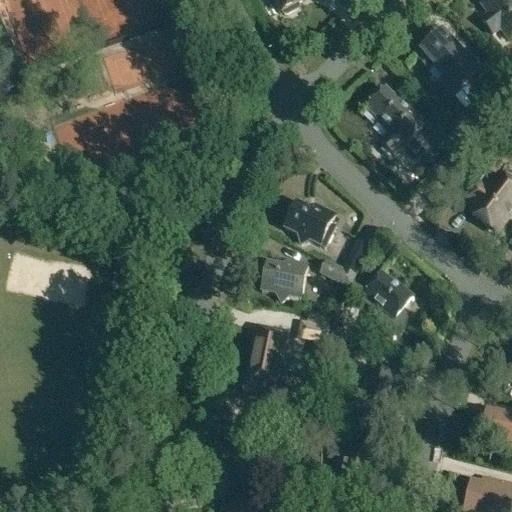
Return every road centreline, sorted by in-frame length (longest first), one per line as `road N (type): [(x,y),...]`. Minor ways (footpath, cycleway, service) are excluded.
road 1 (residential): [(161,511),(212,276),(245,193),(294,114)]
road 2 (residential): [(480,287),(365,194),(294,114)]
road 3 (residential): [(418,511),(447,383),(480,287)]
road 4 (residential): [(294,114),(403,0)]
road 5 (residential): [(294,114),(225,0)]
